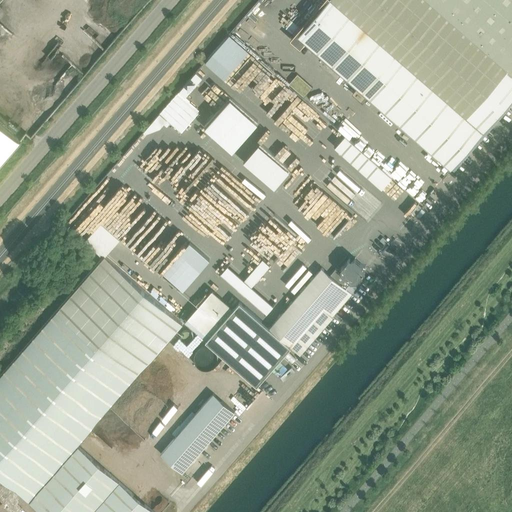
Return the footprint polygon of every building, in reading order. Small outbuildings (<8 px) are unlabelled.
[(511,0),(327,0),(297,35),(450,169),(450,168),(511,97),(511,0)] [(230,32),(206,61),(226,77),(250,49),(230,32)] [(259,63),(238,84),(260,107),(278,89),(273,84),(277,80),(259,63)] [(181,132),(199,112),(177,93),(159,113),(181,132)] [(0,122),(0,164),(21,141),(0,122)] [(378,164),(347,136),(340,144),(371,172),(378,164)] [(290,167),(298,157),(280,142),(272,152),(290,167)] [(195,179),(183,194),(186,197),(181,204),(184,206),(197,191),(195,190),(200,183),(195,179)] [(72,216),(93,231),(122,191),(117,188),(115,191),(110,187),(107,191),(96,183),(72,216)] [(335,236),(345,223),(339,219),(348,208),(322,188),(312,201),(325,212),(319,221),(327,227),(325,229),(335,236)] [(264,220),(249,238),(265,252),(271,245),(280,252),(289,241),(264,220)] [(190,240),(163,273),(184,290),(210,257),(190,240)] [(134,378),(185,322),(105,254),(57,311),(0,375),(0,474),(29,500),(77,444),(134,378)] [(246,278),(228,264),(220,274),(268,312),(275,303),(253,286),(271,264),(263,257),(246,278)] [(336,268),(330,275),(345,288),(351,281),(351,282),(351,281),(356,281),(357,281),(365,272),(365,271),(364,266),(365,266),(355,257),(354,258),(350,258),(349,258),(341,268),(336,268)] [(300,354),(352,294),(345,288),(330,275),(322,267),(270,328),(291,346),(300,354)] [(299,292),(316,272),(310,268),(294,288),(299,292)] [(205,340),(233,308),(213,291),(185,322),(205,340)] [(291,346),(270,328),(239,301),(233,308),(205,340),(257,385),(291,346)] [(200,350),(200,349),(200,347),(199,345),(197,342),(194,340),(190,339),(187,339),(184,340),(183,341),(181,343),(180,345),(179,349),(180,353),(182,356),(185,358),(189,360),(193,359),(196,357),(198,355),(199,353),(200,350)] [(219,366),(219,365),(218,362),(218,360),(216,358),(213,356),(209,355),(206,355),(204,356),(202,357),(200,359),(199,361),(198,363),(198,365),(199,368),(199,370),(201,372),(203,374),(205,375),(208,376),(212,375),(215,373),(217,371),(218,370),(219,367),(219,366)] [(182,472),(188,464),(234,411),(213,393),(161,453),(182,472)] [(154,511),(77,444),(29,500),(42,511),(154,511)]
